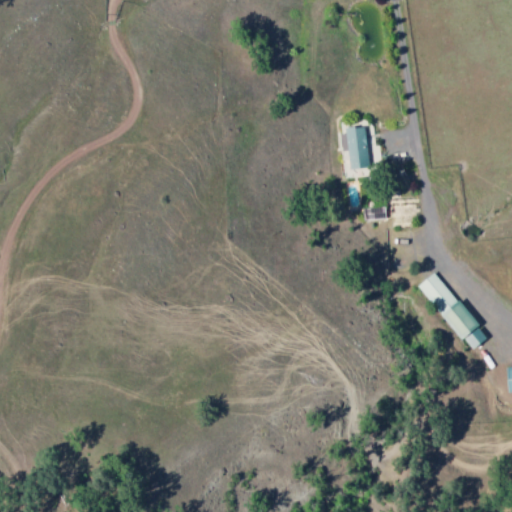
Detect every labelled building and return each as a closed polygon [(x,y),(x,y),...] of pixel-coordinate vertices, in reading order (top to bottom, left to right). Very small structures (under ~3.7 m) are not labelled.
[(363,126),(344,130),(351,171),(370,168),(363,126)] [(364,220),(385,220),(385,208),(364,209),(364,220)] [(391,212),(392,226),(412,225),(411,211),(391,212)] [(433,273),(415,286),(438,316),(455,302),(433,273)] [(460,300),(441,315),(461,339),(479,324),(460,300)] [(487,338),(477,327),(463,339),(473,350),(487,338)]
